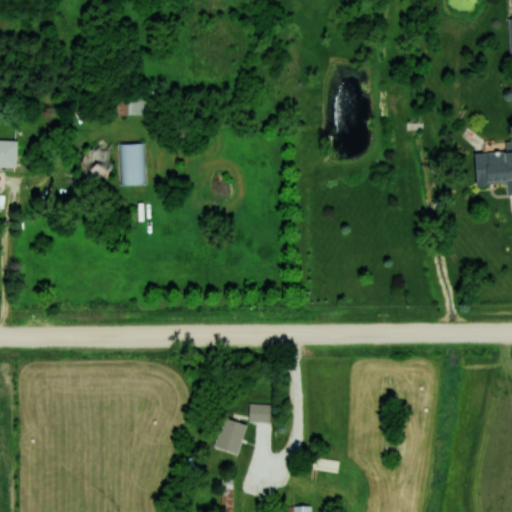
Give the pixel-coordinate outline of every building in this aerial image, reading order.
[(15,139),(0,138),(0,167),(15,168),(15,139)] [(506,193),(511,193),(511,141),(504,142),(504,152),(473,153),(475,184),(506,182),(506,193)] [(144,185),(144,143),(118,143),(118,185),(144,185)] [(107,179),(107,153),(83,153),(83,179),(107,179)] [(269,420),(269,403),(248,403),(248,420),(269,420)] [(246,423),(222,416),(212,445),(236,453),(246,423)] [(311,465),(336,471),(338,461),(314,455),(311,465)] [(221,511),(231,511),(231,478),(221,478),(221,511)]
